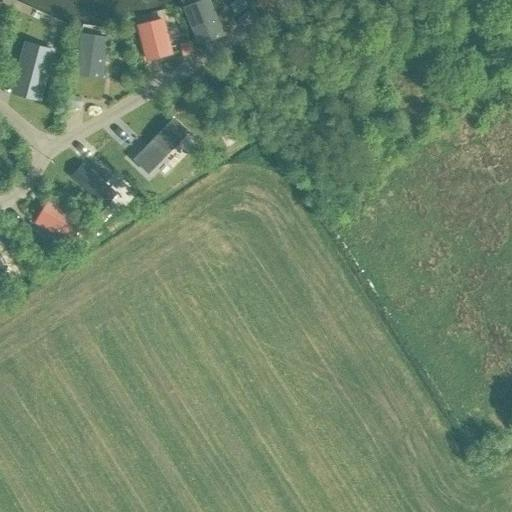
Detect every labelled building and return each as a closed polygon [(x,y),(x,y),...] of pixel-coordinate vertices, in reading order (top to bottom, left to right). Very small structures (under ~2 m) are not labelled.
[(225,35),(211,0),(199,0),(183,6),(198,45),(225,35)] [(249,6),(244,0),(235,0),(229,5),(236,15),(249,6)] [(173,54),(164,17),(136,24),(145,61),(173,54)] [(109,36),(80,32),(74,74),(102,78),(109,36)] [(191,41),(179,44),(182,56),(194,53),(191,41)] [(25,52),(14,92),(39,98),(49,59),(25,52)] [(82,96),(67,95),(66,105),(81,107),(82,96)] [(173,119),(134,159),(148,173),(187,133),(173,119)] [(83,163),(71,176),(104,205),(116,192),(83,163)] [(85,219),(48,198),(34,222),(71,244),(85,219)] [(113,212),(106,206),(98,215),(105,221),(113,212)] [(8,240),(2,229),(0,230),(0,243),(0,244),(8,240)] [(46,240),(41,250),(54,257),(60,248),(46,240)]
